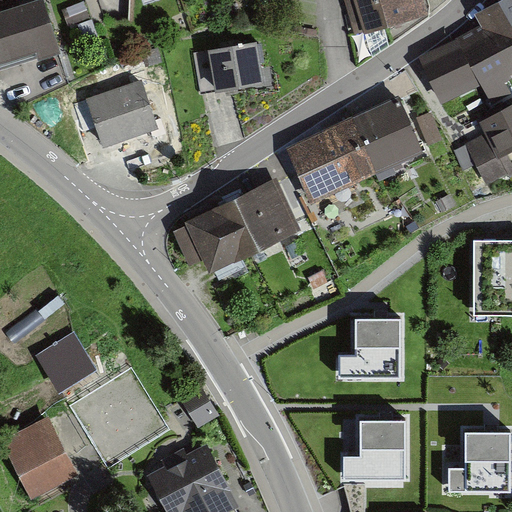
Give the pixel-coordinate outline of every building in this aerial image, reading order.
[(42,0),(0,14),(0,64),(2,70),(63,49),(46,0),(42,0)] [(385,0),(345,0),(355,31),(364,28),(364,30),(392,22),(385,0)] [(423,0),(385,0),(392,22),(427,12),(423,0)] [(482,22),(458,36),(482,80),(485,86),(511,70),(511,13),(504,0),(492,0),(475,10),(482,22)] [(482,80),(458,36),(420,55),(443,100),(482,80)] [(219,93),(269,85),(263,45),(212,53),(219,93)] [(146,85),(92,103),(109,152),(163,134),(146,85)] [(377,169),(425,147),(399,92),(352,114),(377,169)] [(511,108),(480,125),(486,137),(469,146),(492,187),(511,176),(511,108)] [(377,169),(352,114),(287,144),(313,200),(377,169)] [(303,234),(279,181),(187,221),(210,275),(303,234)] [(511,234),(474,235),(475,311),(511,310),(511,234)] [(405,378),(404,320),(383,320),(355,321),(356,356),(343,357),(344,379),(405,378)] [(94,363),(74,333),(41,355),(60,385),(94,363)] [(220,410),(205,387),(188,398),(202,421),(220,410)] [(79,470),(51,413),(6,435),(34,492),(79,470)] [(407,481),(406,423),(389,423),(357,423),(357,459),(345,459),(345,482),(407,481)] [(511,494),(511,435),(491,436),(463,436),(464,472),(451,472),(452,495),(511,494)] [(214,441),(154,471),(174,511),(225,511),(238,506),(229,488),(235,485),(214,441)]
